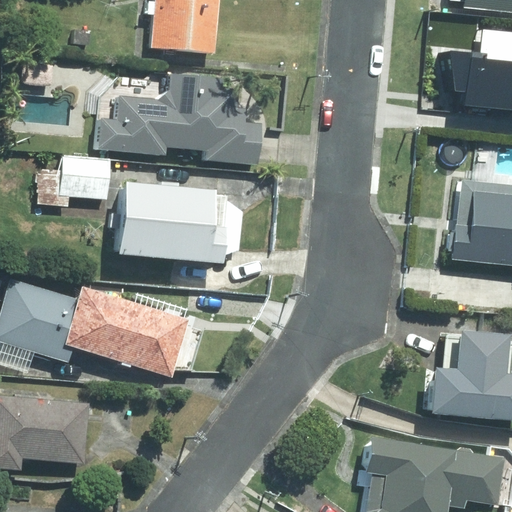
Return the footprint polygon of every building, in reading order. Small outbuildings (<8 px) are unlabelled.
[(156,0),(152,47),(216,52),(220,0),(156,0)] [(511,0),(465,0),(465,5),(511,9),(511,0)] [(499,118),(511,119),(511,59),(504,59),(499,118)] [(101,116),(99,148),(167,154),(167,146),(208,150),(207,160),(258,164),(261,123),(245,121),(246,108),(237,107),(239,89),(222,87),(223,77),(171,72),(169,89),(156,98),(119,95),(117,118),(101,116)] [(60,195),(107,200),(111,160),(64,156),(60,195)] [(450,257),(511,263),(511,181),(458,176),(450,257)] [(118,252),(224,262),(227,225),(213,223),(216,188),(125,179),(118,252)] [(191,318),(83,285),(78,299),(11,278),(0,314),(0,341),(70,363),(75,347),(172,377),(191,318)] [(430,409),(511,415),(511,368),(505,368),(509,329),(459,325),(456,364),(434,362),(430,409)] [(90,402),(0,393),(0,467),(22,470),(23,458),(84,463),(90,402)] [(505,454),(369,432),(363,468),(372,469),(365,510),(366,511),(444,511),(446,505),(464,507),(466,498),(497,503),(505,454)]
